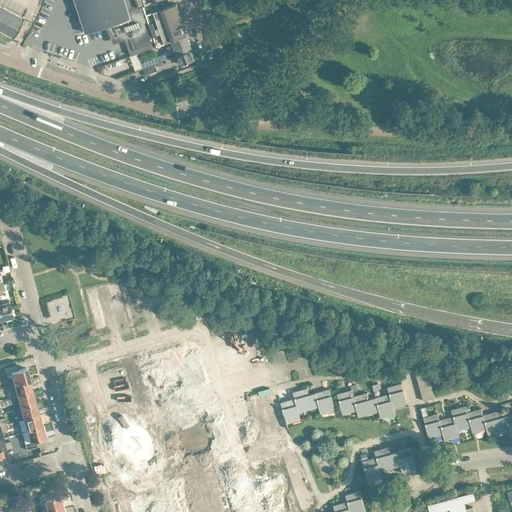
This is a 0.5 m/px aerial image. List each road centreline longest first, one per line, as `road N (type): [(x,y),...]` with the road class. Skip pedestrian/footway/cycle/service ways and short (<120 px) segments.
road 1 (motorway): [(0,145),(136,213),(264,264),(394,304),(511,327)]
road 2 (motorway): [(511,221),(341,210),(245,193),(0,105)]
road 3 (motorway): [(0,133),(144,191),(253,221),(408,244),(511,247)]
road 4 (motorway): [(511,165),(335,169),(242,157),(0,97)]
road 5 (residential): [(229,416),(198,332),(45,371)]
road 6 (unclassified): [(202,105),(163,113),(0,57)]
road 7 (residential): [(511,458),(431,478),(398,511)]
